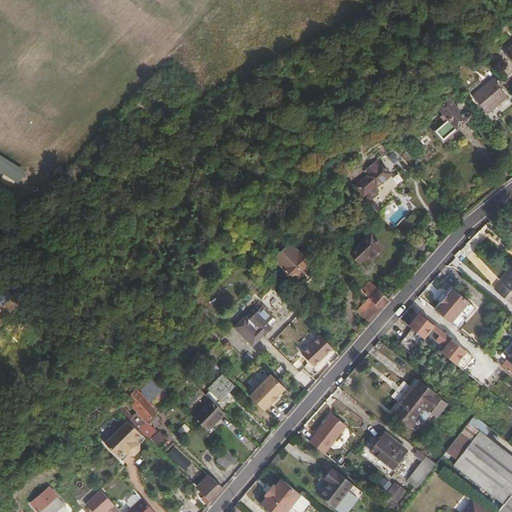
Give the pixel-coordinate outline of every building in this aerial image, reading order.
[(511,68),(499,79),(506,87),(511,82),(511,68)] [(474,98),(479,103),(499,86),(501,84),(497,79),(474,98)] [(499,86),(479,103),(486,112),(506,95),(499,86)] [(450,98),(438,107),(448,117),(436,129),(443,138),(467,117),(450,98)] [(376,158),(369,164),(373,168),(366,174),(375,184),(389,172),(376,158)] [(388,219),(394,226),(415,207),(408,200),(388,219)] [(369,233),(350,252),(358,260),(367,252),(370,255),(381,245),(369,233)] [(419,236),(412,242),(423,254),(429,247),(419,236)] [(305,248),(279,274),(286,282),(313,256),(305,248)] [(511,269),(495,290),(511,304),(511,269)] [(469,301),(451,287),(434,309),(456,327),(463,319),(458,315),(469,301)] [(369,297),(379,308),(387,298),(377,288),(369,297)] [(368,320),(379,308),(369,297),(368,297),(356,309),(368,320)] [(476,307),(469,301),(458,315),(463,319),(456,327),(458,328),(476,307)] [(251,344),(256,339),(275,320),(257,303),(238,322),(232,327),(251,344)] [(418,312),(408,325),(424,339),(435,326),(418,312)] [(328,349),(315,337),(297,355),(311,368),(328,349)] [(450,339),(440,352),(456,365),(467,352),(450,339)] [(208,388),(204,392),(210,398),(215,403),(233,385),(221,373),(207,387),(208,388)] [(270,373),(248,395),(263,409),(284,386),(270,373)] [(419,380),(396,409),(416,425),(439,396),(419,380)] [(135,386),(124,397),(117,404),(129,416),(139,426),(147,419),(158,409),(135,386)] [(176,400),(172,395),(168,399),(172,404),(176,400)] [(215,403),(210,398),(194,415),(207,428),(224,411),(215,403)] [(330,413),(309,441),(325,454),(347,426),(330,413)] [(139,426),(129,416),(106,439),(123,457),(129,451),(134,451),(140,445),(140,440),(146,434),(139,426)] [(505,500),(497,509),(500,511),(511,511),(511,450),(476,420),(453,448),(464,456),(460,461),(505,500)] [(392,467),(401,455),(393,448),(398,442),(385,432),(371,450),(392,467)] [(393,448),(401,455),(406,448),(398,442),(393,448)] [(226,467),(236,456),(227,447),(216,458),(226,467)] [(438,463),(428,455),(412,475),(421,483),(438,463)] [(314,491),(330,503),(349,480),(333,467),(331,469),(327,465),(320,474),(325,478),(314,491)] [(203,495),(209,501),(211,499),(211,498),(222,486),(208,472),(196,484),(205,493),(203,495)] [(302,495),(283,479),(277,487),(275,485),(267,496),(269,498),(263,505),(271,511),(289,511),(293,507),(302,495)] [(53,511),(62,505),(46,486),(28,501),(35,509),(34,511),(53,511)] [(400,503),(405,490),(395,486),(390,500),(400,503)] [(103,511),(113,503),(99,489),(85,502),(93,511),(103,511)] [(140,496),(135,490),(133,492),(130,493),(127,495),(127,498),(125,500),(129,505),(140,496)] [(302,495),(293,507),(299,511),(305,511),(312,503),(302,495)] [(122,511),(153,511),(154,511),(140,496),(129,505),(122,511)] [(489,511),(473,499),(461,511),(489,511)]
